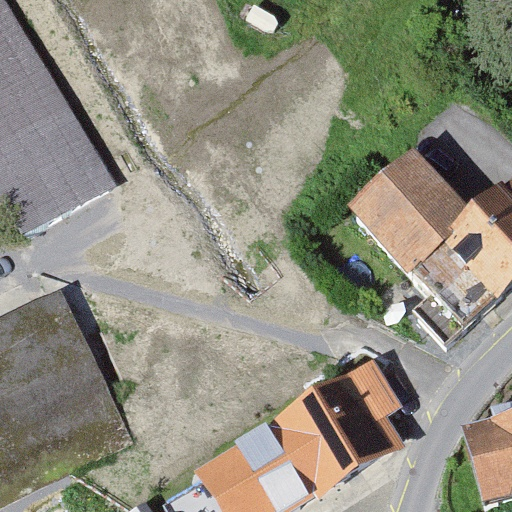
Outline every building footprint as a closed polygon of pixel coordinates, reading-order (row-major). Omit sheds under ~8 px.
[(111,183),(0,8),(0,215),(17,242),(111,183)] [(393,325),(424,358),(511,274),(511,188),(503,180),(457,224),(396,161),(332,222),(413,306),(393,325)] [(47,294),(0,318),(0,491),(118,430),(47,294)] [(356,370),(186,479),(207,511),(299,511),(387,456),(365,423),(383,412),(356,370)] [(483,425),(451,435),(473,511),(511,511),(511,401),(479,411),(483,425)]
